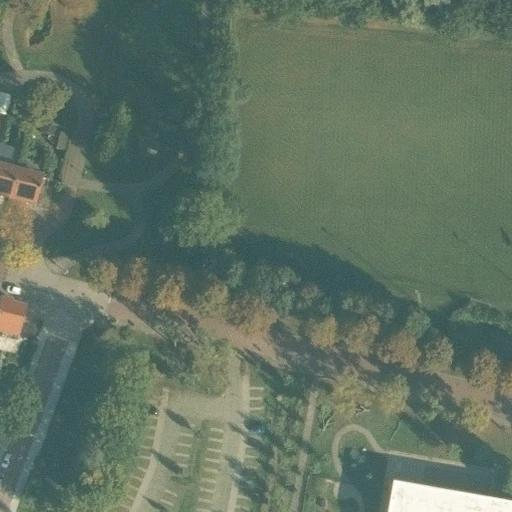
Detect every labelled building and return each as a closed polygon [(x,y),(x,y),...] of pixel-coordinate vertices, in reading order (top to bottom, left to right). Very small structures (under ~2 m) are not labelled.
[(0,91),(0,111),(15,116),(20,97),(0,91)] [(0,199),(8,202),(16,173),(21,152),(0,147),(0,199)] [(8,204),(9,205),(18,207),(19,204),(34,208),(41,179),(16,173),(8,202),(8,204)] [(21,325),(24,311),(9,307),(10,304),(0,301),(0,334),(17,338),(21,325)] [(489,511),(491,505),(395,488),(390,511),(489,511)]
